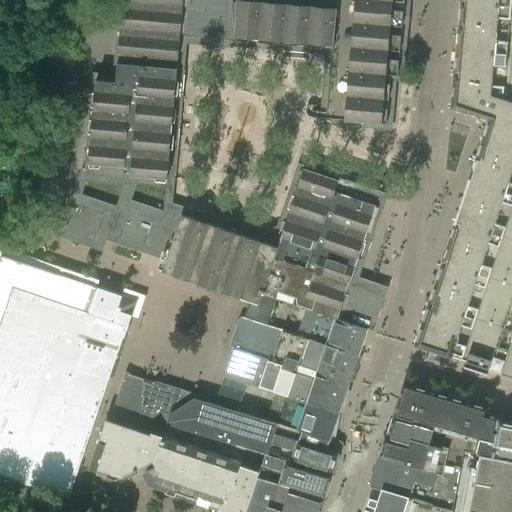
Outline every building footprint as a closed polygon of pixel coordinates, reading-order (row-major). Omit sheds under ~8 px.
[(166,0),(123,0),(122,10),(116,81),(96,79),(88,170),(166,177),(168,177),(180,41),(177,32),(166,0)] [(235,40),(232,0),(176,0),(185,29),(192,36),(235,40)] [(232,0),(235,40),(329,48),(332,52),(326,118),(387,123),(391,75),(392,75),(392,70),(398,66),(399,66),(404,0),(232,0)] [(511,0),(460,0),(451,107),(489,119),(415,344),(466,361),(464,366),(487,373),(489,368),(511,375),(511,0)] [(31,34),(32,20),(7,18),(6,32),(31,34)] [(82,169),(59,235),(102,249),(106,237),(167,258),(182,214),(266,242),(270,248),(268,254),(274,256),(304,169),(379,195),(350,281),(379,291),(367,328),(373,329),(389,285),(360,275),(388,192),(298,162),(273,235),(173,202),(190,44),(193,42),(323,53),(324,56),(319,122),(393,128),(399,66),(398,66),(392,70),(392,75),(391,75),(387,123),(326,118),(332,52),(329,48),(235,40),(192,36),(185,29),(181,30),(177,32),(180,41),(168,177),(166,177),(88,170),(82,169)] [(277,297),(295,304),(295,305),(305,308),(367,328),(379,291),(350,281),(379,195),(304,169),(274,256),(268,254),(270,248),(266,242),(182,214),(167,258),(163,270),(250,300),(259,303),(263,295),(276,299),(277,297)] [(2,254),(0,258),(0,473),(21,481),(42,488),(70,497),(80,468),(98,415),(114,369),(124,337),(125,337),(137,300),(2,254)] [(259,303),(250,300),(244,319),(267,326),(268,325),(276,299),(263,295),(259,303)] [(305,308),(297,335),(359,355),(367,328),(305,308)] [(350,380),(359,355),(297,335),(267,326),(244,319),(234,348),(268,358),(272,360),(275,348),(303,357),(301,364),(313,368),(350,380)] [(224,376),(247,384),(250,373),(261,376),(268,358),(234,348),(224,376)] [(294,369),(297,358),(285,354),(282,365),(294,369)] [(297,389),(285,385),(282,395),(338,414),(350,380),(313,368),(310,376),(303,373),(297,389)] [(144,382),(144,379),(126,373),(122,388),(114,413),(141,421),(147,418),(150,419),(151,419),(140,415),(144,382)] [(215,403),(238,410),(247,384),(224,376),(215,403)] [(175,402),(178,392),(152,384),(152,385),(144,382),(140,415),(151,419),(175,402)] [(477,442),(475,451),(492,453),(498,420),(499,416),(487,412),(489,407),(479,404),(408,384),(402,387),(393,417),(433,429),(477,442)] [(274,422),(330,440),(338,414),(282,395),(275,393),(266,420),(274,422)] [(167,419),(166,422),(166,423),(264,453),(265,453),(333,473),(343,444),(330,440),(274,422),(266,420),(238,410),(215,403),(215,404),(211,402),(195,397),(170,413),(168,419),(167,419)] [(511,511),(511,418),(500,415),(499,416),(498,420),(492,453),(475,451),(462,449),(449,508),(449,509),(448,511),(511,511)] [(388,436),(409,444),(411,440),(429,444),(441,446),(442,442),(430,439),(433,429),(393,417),(393,418),(388,436)] [(153,439),(151,434),(106,418),(89,470),(101,475),(103,478),(110,480),(113,479),(116,479),(120,477),(123,479),(138,471),(139,468),(155,460),(155,459),(160,444),(159,444),(160,441),(153,439)] [(209,503),(206,510),(206,511),(205,511),(246,511),(254,488),(258,477),(265,453),(264,453),(166,423),(161,441),(160,441),(159,444),(160,444),(155,459),(155,460),(158,465),(145,472),(151,483),(209,503)] [(462,449),(475,451),(477,442),(433,429),(430,439),(442,442),(441,446),(429,444),(411,440),(409,444),(425,448),(426,448),(447,451),(456,452),(445,507),(449,508),(462,449)] [(443,474),(447,451),(426,448),(425,448),(409,444),(388,436),(386,436),(380,455),(443,474)] [(370,487),(433,504),(445,507),(456,452),(447,451),(443,474),(380,455),(371,484),(370,487)] [(258,477),(325,497),(333,473),(265,453),(258,477)] [(258,477),(254,488),(246,511),(320,511),(325,497),(258,477)] [(361,511),(429,511),(433,504),(370,487),(361,511)]
